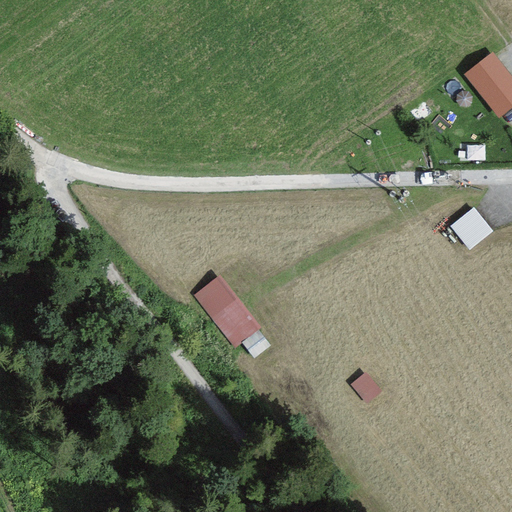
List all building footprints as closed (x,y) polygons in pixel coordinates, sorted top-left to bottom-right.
[(511,98),(511,81),(493,57),(473,73),(500,108),(511,98)] [(474,209),(452,226),(470,248),(491,231),(474,209)] [(219,278),(198,294),(237,345),(241,341),(258,329),(219,278)] [(270,345),(258,329),(241,341),(254,358),(270,345)] [(369,374),(352,386),(365,403),(382,391),(369,374)]
